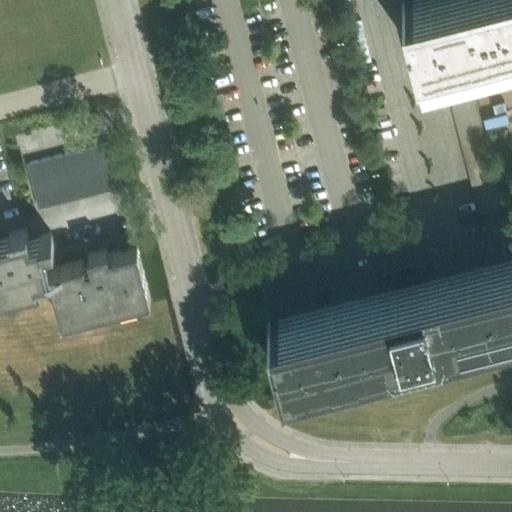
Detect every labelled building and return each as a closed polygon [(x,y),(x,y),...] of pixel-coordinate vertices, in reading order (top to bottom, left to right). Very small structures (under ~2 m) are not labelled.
[(511,0),(419,0),(420,0),(406,4),(405,0),(403,0),(417,57),(419,56),(511,31),(511,0)] [(445,78),(469,72),(466,61),(442,67),(445,78)] [(447,89),(472,83),(469,72),(445,78),(447,89)] [(472,83),(447,89),(450,101),(474,95),(472,83)] [(474,95),(450,101),(453,112),(477,106),(474,95)] [(477,106),(453,112),(456,123),(480,117),(477,106)] [(480,117),(456,123),(459,134),(483,128),(480,117)] [(483,128),(459,134),(462,146),(486,140),(483,128)] [(486,140),(462,146),(464,157),(489,151),(486,140)] [(98,144),(103,166),(116,163),(110,141),(98,144)] [(91,169),(103,166),(98,144),(86,147),(91,169)] [(80,173),(91,169),(86,147),(74,150),(80,173)] [(68,176),(80,173),(74,150),(62,153),(68,176)] [(489,151),(464,157),(467,168),(491,162),(489,151)] [(56,179),(68,176),(62,153),(50,156),(56,179)] [(44,182),(56,179),(50,156),(38,159),(44,182)] [(32,185),(44,182),(38,159),(26,162),(32,185)] [(491,162),(467,168),(470,179),(494,173),(491,162)] [(103,166),(109,189),(121,186),(116,163),(103,166)] [(103,166),(91,169),(97,192),(109,189),(103,166)] [(91,169),(80,173),(85,195),(97,192),(91,169)] [(80,173),(68,176),(73,198),(85,195),(80,173)] [(494,173),(470,179),(473,191),(497,185),(494,173)] [(68,176),(56,179),(61,201),(73,198),(68,176)] [(44,182),(49,204),(61,201),(56,179),(44,182)] [(49,204),(44,182),(32,185),(37,207),(49,204)] [(497,185),(473,191),(476,202),(500,196),(497,185)] [(500,196),(476,202),(479,213),(503,207),(500,196)] [(0,293),(39,284),(40,284),(39,278),(49,275),(60,320),(63,319),(62,318),(147,296),(150,296),(136,244),(107,252),(106,247),(87,253),(87,254),(88,254),(90,263),(84,265),(83,260),(83,258),(58,265),(49,267),(46,256),(45,256),(42,245),(52,242),(53,242),(51,233),(40,236),(39,236),(28,239),(25,228),(8,233),(9,237),(0,239),(0,293)] [(511,259),(420,283),(421,269),(407,268),(403,269),(399,270),(388,278),(395,290),(284,319),(285,321),(271,325),(270,320),(268,320),(282,377),(284,376),(511,316),(511,259)]
